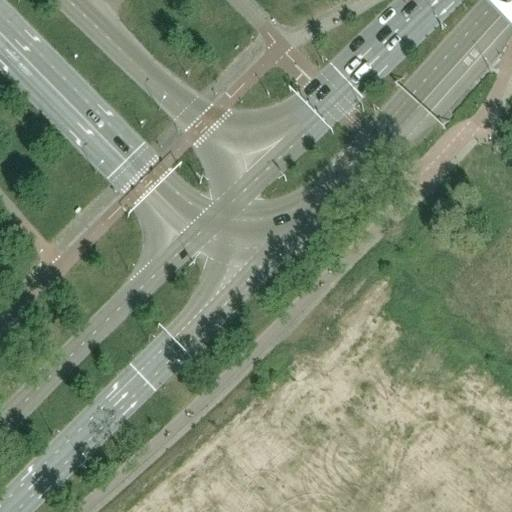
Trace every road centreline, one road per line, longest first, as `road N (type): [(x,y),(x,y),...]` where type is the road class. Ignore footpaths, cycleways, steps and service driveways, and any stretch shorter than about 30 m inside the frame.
road 1 (primary): [(9,511),(271,253)]
road 2 (primary): [(271,253),(502,0)]
road 3 (secondary): [(0,34),(197,234)]
road 4 (primary): [(197,234),(0,429)]
road 5 (secondary): [(255,181),(66,0)]
road 6 (primary): [(443,0),(255,181)]
